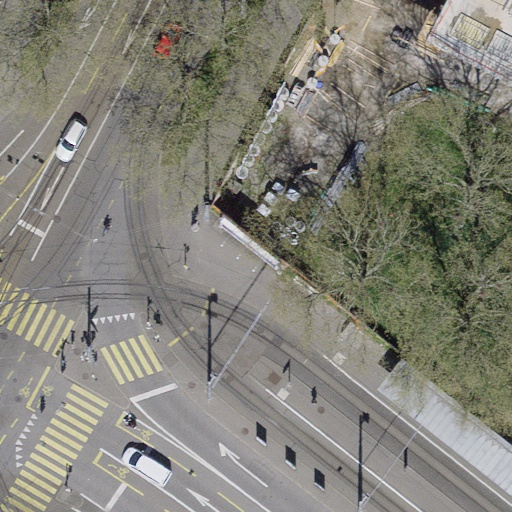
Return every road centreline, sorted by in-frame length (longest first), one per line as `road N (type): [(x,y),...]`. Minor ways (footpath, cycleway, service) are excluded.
road 1 (secondary): [(291,511),(183,424),(125,346),(92,229),(92,174),(111,103)]
road 2 (secondary): [(216,511),(109,438),(0,382)]
road 3 (primary): [(111,103),(0,317)]
road 4 (tertiary): [(135,0),(99,13),(26,135),(0,158)]
